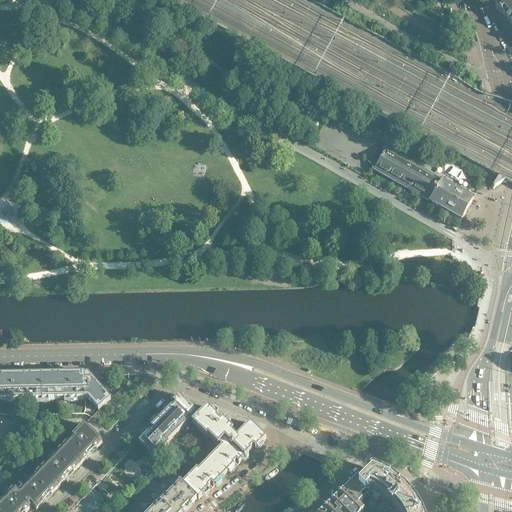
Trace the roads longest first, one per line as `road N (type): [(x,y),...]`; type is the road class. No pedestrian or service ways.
road 1 (secondary): [(164,353),(482,468)]
road 2 (secondary): [(480,447),(246,360),(164,353)]
road 3 (residential): [(50,511),(181,381)]
road 4 (secondary): [(0,356),(164,353)]
road 5 (primary): [(502,289),(478,384),(480,447)]
